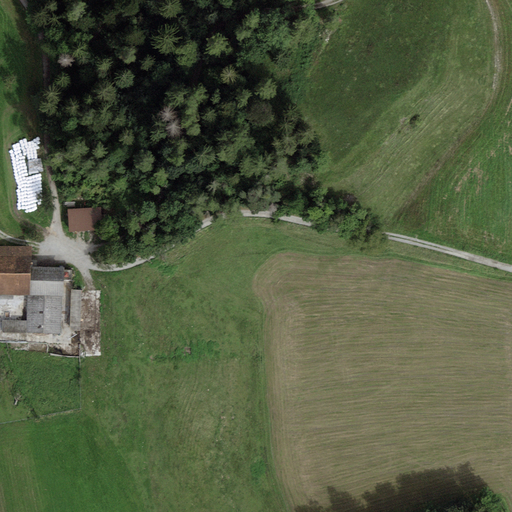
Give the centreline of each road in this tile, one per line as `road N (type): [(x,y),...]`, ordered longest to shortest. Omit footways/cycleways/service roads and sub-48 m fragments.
road 1 (track): [(511,270),(265,208),(207,220),(115,264),(72,248),(55,234),(47,41),(25,0)]
road 2 (track): [(255,0),(212,25),(140,201),(72,248)]
